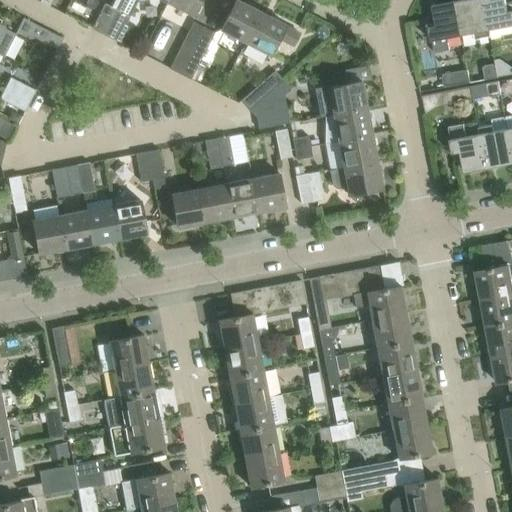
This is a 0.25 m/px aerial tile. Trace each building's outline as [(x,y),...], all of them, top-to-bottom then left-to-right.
[(116,8),(115,10),(129,17),(137,0),(164,0),(168,2),(169,0),(118,0),(115,7),(116,8)] [(192,14),(199,0),(169,0),(168,2),(192,14)] [(234,0),(220,29),(245,42),(261,12),(238,0),(234,0)] [(482,0),(461,0),(454,1),(460,34),(474,31),(475,38),(489,36),(488,29),(482,0)] [(482,0),(488,29),(502,26),(504,39),(511,37),(511,0),(511,1),(511,2),(505,3),(504,0),(482,0)] [(447,37),(460,34),(454,1),(435,5),(435,3),(433,4),(436,16),(429,18),(428,16),(427,17),(434,53),(450,50),(447,37)] [(115,10),(116,8),(115,7),(105,2),(91,28),(103,34),(115,10)] [(115,10),(103,34),(113,39),(121,22),(125,24),(129,17),(115,10)] [(285,24),(261,12),(245,42),(270,54),(278,38),(292,45),(299,32),(284,25),(285,24)] [(62,38),(23,18),(17,28),(57,48),(62,38)] [(181,74),(194,48),(204,28),(192,22),(182,42),(169,68),(181,74)] [(0,23),(0,53),(4,56),(15,33),(2,27),(3,25),(0,23)] [(204,28),(194,48),(181,74),(190,79),(203,53),(213,33),(204,28)] [(482,66),(485,79),(497,77),(494,64),(482,66)] [(469,69),(442,74),(445,87),(472,82),(469,69)] [(241,100),(249,109),(271,90),(282,80),(274,71),(263,80),(241,100)] [(5,87),(30,100),(35,90),(10,77),(5,87)] [(282,80),(271,90),(249,109),(256,117),(258,128),(289,121),(287,108),(297,99),(282,80)] [(319,116),(324,115),(366,107),(361,80),(314,89),(319,116)] [(500,94),(497,81),(486,83),(488,96),(500,94)] [(472,86),(446,91),(448,104),(475,99),(472,86)] [(0,98),(25,111),(30,100),(5,87),(0,96),(0,98)] [(371,132),(366,107),(324,115),(323,142),(338,139),(371,132)] [(0,133),(12,139),(19,124),(0,115),(0,133)] [(467,171),(485,167),(479,133),(466,135),(464,123),(448,126),(455,163),(456,163),(456,161),(464,160),(466,172),(467,172),(467,171)] [(478,127),(479,133),(485,167),(511,161),(511,157),(506,128),(493,130),(492,124),(478,127)] [(279,160),(291,158),(286,130),(274,132),(279,160)] [(338,139),(343,166),(376,159),(371,132),(338,139)] [(233,164),(228,136),(216,138),(222,166),(233,164)] [(293,147),(310,144),(308,137),(292,140),(293,147)] [(211,168),(222,166),(216,138),(204,140),(210,168),(211,168)] [(310,144),(293,147),(296,160),(312,157),(310,144)] [(158,149),(147,151),(152,178),(164,176),(158,149)] [(147,151),(135,153),(140,181),(152,178),(147,151)] [(381,188),(376,159),(343,166),(343,167),(329,169),(332,184),(337,188),(347,186),(348,194),(381,188)] [(94,190),(89,162),(78,164),(83,192),(94,190)] [(56,197),(83,192),(78,164),(51,169),(55,190),(56,197)] [(320,199),(315,171),(295,175),(300,203),(320,199)] [(251,178),(257,211),(285,206),(278,173),(251,178)] [(11,192),(12,202),(13,205),(13,206),(25,203),(20,175),(8,178),(11,192)] [(225,183),(231,216),(257,211),(251,178),(225,183)] [(198,188),(204,222),(231,216),(225,183),(198,188)] [(171,194),(177,227),(204,222),(198,188),(171,194)] [(105,205),(104,191),(72,194),(73,208),(105,205)] [(0,204),(12,202),(11,192),(0,194),(0,204)] [(112,205),(118,238),(146,233),(139,199),(112,205)] [(13,206),(13,205),(12,202),(0,204),(0,214),(14,212),(14,209),(13,206)] [(86,209),(92,243),(118,238),(112,205),(86,209)] [(60,206),(36,208),(37,216),(60,214),(60,206)] [(59,214),(65,248),(92,243),(86,209),(59,214)] [(32,220),(38,253),(65,248),(59,214),(32,220)] [(4,234),(13,278),(27,276),(23,256),(18,232),(4,234)] [(511,293),(511,277),(510,264),(511,263),(511,255),(509,240),(498,242),(494,243),(482,245),(487,269),(475,271),(477,283),(479,283),(480,289),(482,299),(511,293)] [(379,265),(367,267),(372,290),(384,288),(379,265)] [(367,267),(356,269),(360,292),(365,291),(372,290),(367,267)] [(356,269),(344,271),(348,294),(352,293),(360,292),(356,269)] [(331,274),(334,289),(335,296),(348,294),(344,271),(331,274)] [(335,296),(334,289),(331,274),(320,276),(324,299),(335,296)] [(320,276),(308,278),(313,301),(314,306),(325,303),(324,299),(320,276)] [(305,303),(302,289),(301,280),(287,282),(288,289),(291,306),(305,303)] [(291,306),(288,289),(287,282),(275,284),(280,308),(291,306)] [(275,284),(263,287),(267,310),(280,308),(275,284)] [(368,305),(371,320),(404,313),(401,298),(403,298),(401,289),(400,285),(384,288),(372,290),(365,291),(360,292),(352,293),(355,307),(368,305)] [(263,287),(252,289),(256,312),(267,310),(263,287)] [(252,289),(240,291),(245,315),(253,313),(256,312),(252,289)] [(230,293),(234,317),(245,315),(240,291),(230,293)] [(485,326),(511,321),(511,293),(482,299),(484,314),(483,314),(485,326)] [(326,309),(315,311),(318,330),(330,328),(326,309)] [(253,313),(245,315),(234,317),(217,320),(220,333),(221,332),(224,348),(258,342),(253,313)] [(407,329),(404,313),(371,320),(376,347),(411,340),(409,328),(407,329)] [(290,335),(299,334),(310,331),(307,316),(287,320),(290,335)] [(489,338),(492,354),(511,350),(511,321),(485,326),(488,338),(489,338)] [(56,351),(68,348),(63,325),(51,328),(56,351)] [(318,330),(323,357),(334,355),(331,340),(332,338),(333,337),(334,335),(335,334),(336,332),(336,331),(336,330),(337,328),(337,326),(330,328),(318,330)] [(302,348),(313,345),(310,331),(299,334),(302,348)] [(143,334),(108,341),(114,369),(147,362),(144,347),(145,347),(143,334)] [(376,347),(381,374),(415,368),(412,353),(413,353),(411,340),(376,347)] [(258,342),(224,348),(227,363),(226,363),(228,376),(263,369),(258,342)] [(68,348),(56,351),(58,366),(71,363),(68,348)] [(511,350),(492,354),(495,369),(494,369),(496,382),(511,379),(511,350)] [(345,353),(334,355),(323,357),(328,385),(339,383),(336,369),(348,367),(345,353)] [(114,369),(119,396),(153,390),(151,378),(150,378),(147,362),(114,369)] [(53,381),(50,366),(39,368),(42,383),(53,381)] [(381,374),(387,402),(421,396),(419,384),(418,384),(415,368),(381,374)] [(263,369),(228,376),(230,387),(232,387),(234,403),(268,396),(263,369)] [(307,373),(310,388),(321,386),(318,371),(307,373)] [(53,380),(53,381),(42,383),(45,397),(56,395),(53,380)] [(323,400),(321,386),(310,388),(312,402),(323,400)] [(74,390),(63,392),(66,407),(77,404),(74,390)] [(103,399),(109,427),(158,417),(155,402),(156,402),(153,390),(119,396),(103,399)] [(331,397),(334,413),(344,410),(341,395),(331,397)] [(268,396),(234,403),(237,418),(236,418),(239,431),(273,424),(268,396)] [(387,402),(392,429),(425,423),(422,408),(424,408),(421,396),(387,402)] [(77,404),(66,407),(69,420),(69,421),(80,419),(77,404)] [(505,421),(508,437),(511,436),(511,406),(501,409),(503,421),(505,421)] [(344,410),(334,413),(336,425),(336,427),(339,440),(354,437),(351,420),(346,421),(344,410)] [(130,452),(164,445),(162,434),(164,433),(161,417),(158,417),(109,427),(114,455),(130,452)] [(0,447),(11,446),(6,418),(0,419),(0,447)] [(61,423),(61,420),(49,422),(52,438),(63,436),(61,423)] [(428,439),(425,423),(392,429),(397,458),(432,451),(430,438),(428,439)] [(273,424),(239,431),(241,443),(242,442),(245,458),(279,451),(273,424)] [(328,426),(317,428),(320,443),(331,441),(328,426)] [(0,476),(16,474),(11,446),(0,447),(0,476)] [(279,451),(245,458),(248,473),(247,473),(249,486),(284,480),(279,451)] [(76,476),(103,470),(101,458),(74,463),(76,476)] [(340,470),(342,482),(393,472),(391,460),(340,470)] [(41,482),(76,476),(74,463),(39,471),(41,482)] [(119,467),(103,470),(105,478),(105,483),(106,484),(121,481),(119,467)] [(95,511),(91,485),(105,483),(105,478),(103,470),(76,476),(78,488),(82,511),(95,511)] [(342,482),(340,470),(314,475),(316,487),(342,482)] [(142,507),(173,501),(171,485),(172,485),(169,472),(137,478),(121,481),(127,510),(142,507)] [(393,472),(342,482),(344,496),(346,503),(362,500),(361,493),(396,486),(393,472)] [(78,488),(76,476),(41,482),(41,483),(48,481),(51,493),(78,488)] [(410,511),(441,506),(438,491),(439,491),(437,478),(402,485),(404,495),(397,496),(395,498),(393,500),(392,502),(391,504),(391,506),(390,508),(390,510),(389,511),(410,511)] [(272,510),(259,511),(300,511),(299,505),(344,496),(342,482),(316,487),(269,496),(269,497),(272,510)] [(0,511),(41,511),(40,506),(39,506),(36,507),(34,496),(33,496),(20,498),(20,501),(0,504),(0,511)] [(175,511),(173,501),(142,507),(143,511),(175,511)]
